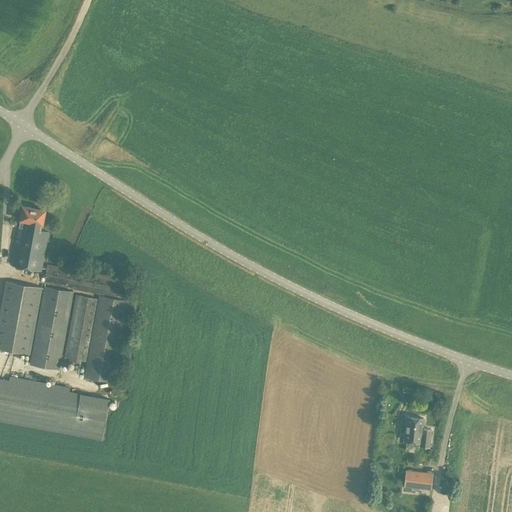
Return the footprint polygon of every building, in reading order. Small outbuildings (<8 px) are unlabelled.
[(49,231),(41,230),(45,209),(23,204),(12,264),(41,270),(49,231)] [(4,279),(0,303),(0,347),(30,352),(29,363),(60,368),(62,356),(86,359),(83,376),(112,381),(124,299),(74,291),(75,290),(45,285),(45,286),(4,279)] [(0,421),(101,437),(108,396),(69,390),(70,385),(9,375),(8,378),(0,377),(0,421)] [(425,427),(424,418),(409,416),(406,441),(422,443),(422,448),(431,448),(434,429),(425,427)] [(403,485),(430,488),(432,475),(405,472),(403,485)]
